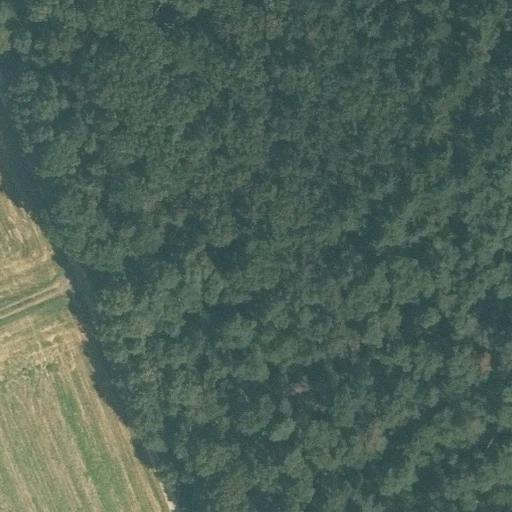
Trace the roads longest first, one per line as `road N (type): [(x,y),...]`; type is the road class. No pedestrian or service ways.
road 1 (track): [(176,511),(85,277)]
road 2 (track): [(170,0),(142,86),(175,217)]
road 3 (track): [(85,277),(0,81)]
